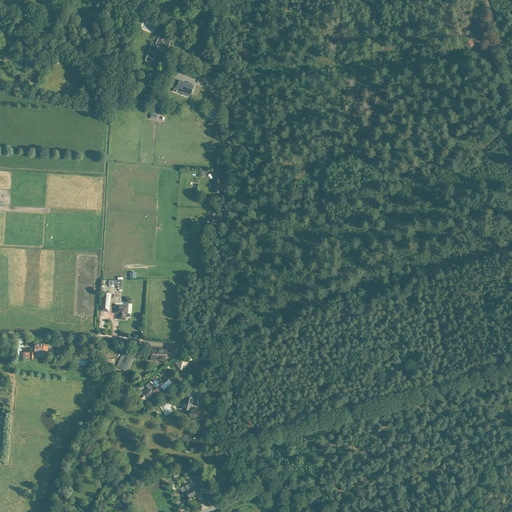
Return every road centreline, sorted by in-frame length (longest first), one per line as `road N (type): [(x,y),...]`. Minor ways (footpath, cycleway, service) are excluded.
road 1 (unclassified): [(219,351),(251,0)]
road 2 (unknown): [(511,365),(222,441)]
road 3 (unclassified): [(219,351),(0,331)]
road 4 (unclassified): [(268,477),(219,439),(219,351)]
